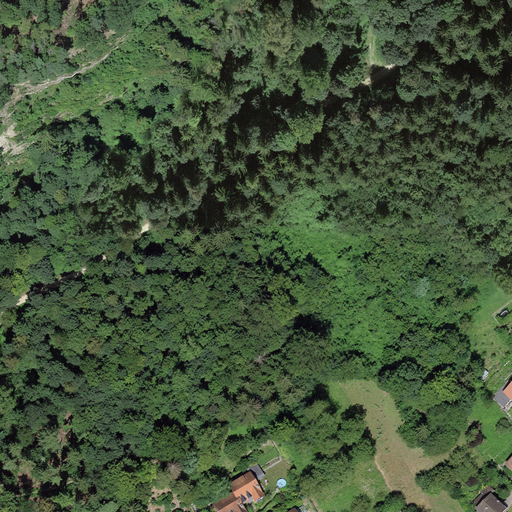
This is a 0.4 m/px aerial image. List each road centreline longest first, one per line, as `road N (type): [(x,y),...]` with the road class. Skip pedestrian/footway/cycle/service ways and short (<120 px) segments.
road 1 (track): [(454,0),(375,79),(310,112),(113,251),(0,311)]
road 2 (track): [(375,79),(404,88),(454,84),(511,53)]
road 3 (track): [(116,463),(174,452),(233,399)]
road 4 (track): [(116,463),(64,485),(0,498)]
